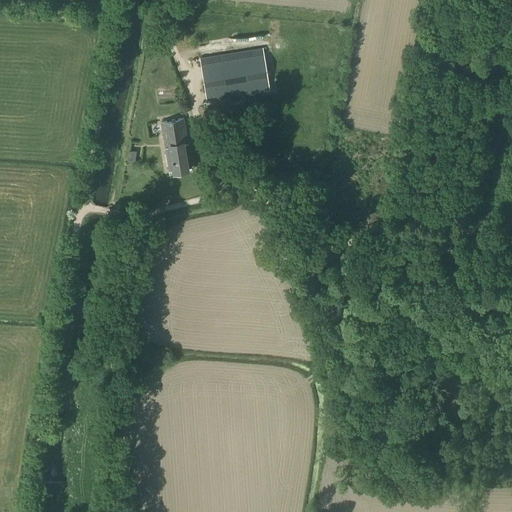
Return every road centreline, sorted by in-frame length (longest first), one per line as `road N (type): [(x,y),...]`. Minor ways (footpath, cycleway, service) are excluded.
road 1 (track): [(35,511),(77,210)]
road 2 (track): [(136,216),(122,252),(125,511)]
road 3 (track): [(265,197),(322,238),(511,255)]
road 4 (track): [(77,210),(116,0)]
road 5 (track): [(240,172),(213,150),(169,39),(167,0)]
road 6 (track): [(136,216),(180,187),(240,172),(265,197)]
